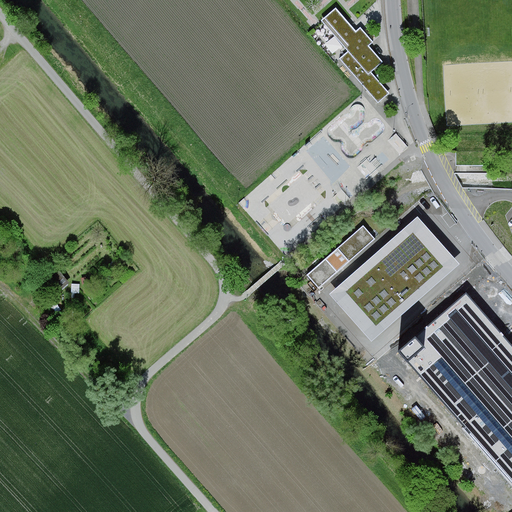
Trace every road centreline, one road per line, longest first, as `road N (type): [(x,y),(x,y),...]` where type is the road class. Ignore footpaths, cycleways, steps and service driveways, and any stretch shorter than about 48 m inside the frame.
road 1 (track): [(213,511),(136,416),(144,378),(222,308),(221,272),(0,13)]
road 2 (residential): [(391,0),(395,45),(427,149),(511,276)]
road 3 (track): [(136,416),(30,312)]
